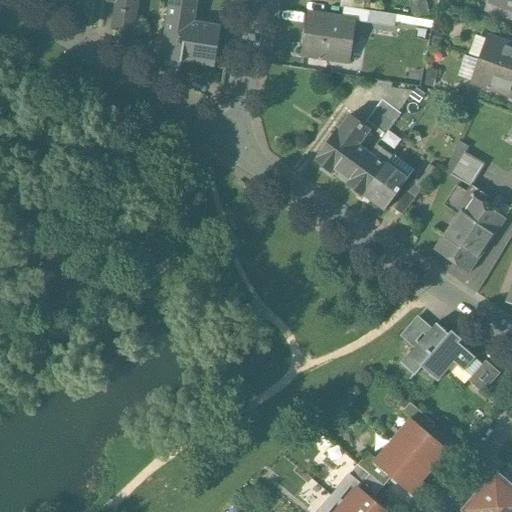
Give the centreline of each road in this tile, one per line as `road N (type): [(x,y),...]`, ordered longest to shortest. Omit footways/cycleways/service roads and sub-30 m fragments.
road 1 (residential): [(237,150),(511,334)]
road 2 (residential): [(0,6),(237,150)]
road 3 (residential): [(261,0),(237,150)]
